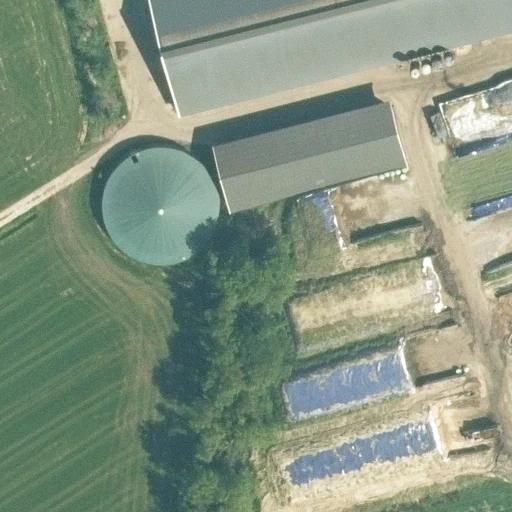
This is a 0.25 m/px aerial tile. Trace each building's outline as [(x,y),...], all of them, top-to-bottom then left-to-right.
[(511,0),(150,0),(178,112),(511,27),(511,0)] [(449,127),(510,110),(502,81),(441,98),(449,127)] [(301,183),(405,160),(391,94),(234,128),(240,154),(268,148),(266,137),(277,135),(279,142),(295,139),(301,165),(297,166),(301,183)] [(171,142),(164,142),(156,142),(149,143),(141,145),(134,147),(128,151),(122,156),(116,161),(112,167),(108,173),(105,180),(103,187),(101,195),(101,202),(102,210),(104,217),(106,224),(110,231),(114,237),(119,243),(125,247),(131,252),(138,255),(145,257),(153,259),(160,259),(168,258),(175,257),(182,255),(189,251),(196,247),(201,242),(206,237),(211,230),(214,224),(217,217),(218,209),(219,202),(219,194),(217,187),(215,180),(212,173),(208,166),(203,160),(198,155),(192,151),(185,147),(178,144),(171,142)] [(409,345),(444,342),(442,326),(407,329),(409,345)]
